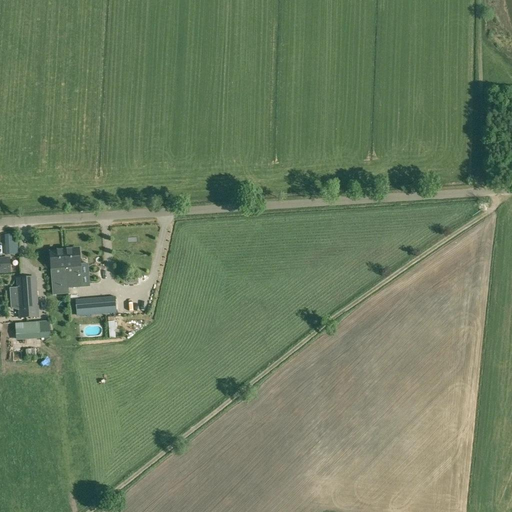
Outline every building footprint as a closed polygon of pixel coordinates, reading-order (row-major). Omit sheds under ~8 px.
[(18,253),(17,240),(7,241),(7,254),(18,253)] [(67,286),(81,285),(78,249),(69,250),(69,251),(64,251),(67,286)] [(67,286),(64,251),(50,252),(53,287),(67,286)] [(0,272),(10,272),(9,258),(0,258),(0,272)] [(19,308),(38,307),(36,278),(17,279),(19,308)] [(87,302),(89,315),(116,313),(115,299),(87,302)] [(39,324),(14,325),(15,339),(40,337),(39,324)] [(11,346),(12,355),(39,354),(38,344),(11,346)]
